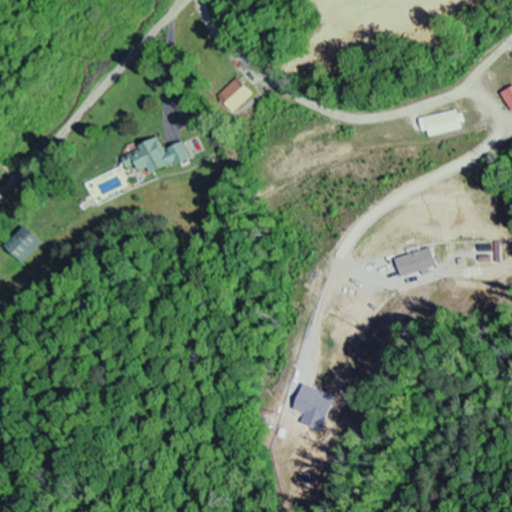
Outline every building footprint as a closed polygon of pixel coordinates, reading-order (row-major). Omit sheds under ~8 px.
[(257,95),(241,78),(221,98),(236,114),(257,95)] [(467,131),(465,121),(463,122),(462,112),(425,120),(429,139),(467,131)] [(189,145),(168,152),(166,144),(126,156),(131,171),(143,167),(145,174),(155,171),(156,174),(194,163),(189,145)] [(7,246),(22,263),(43,244),(28,227),(7,246)] [(405,279),(442,268),(437,250),(400,261),(405,279)] [(341,397),(309,385),(299,411),(331,423),(341,397)]
